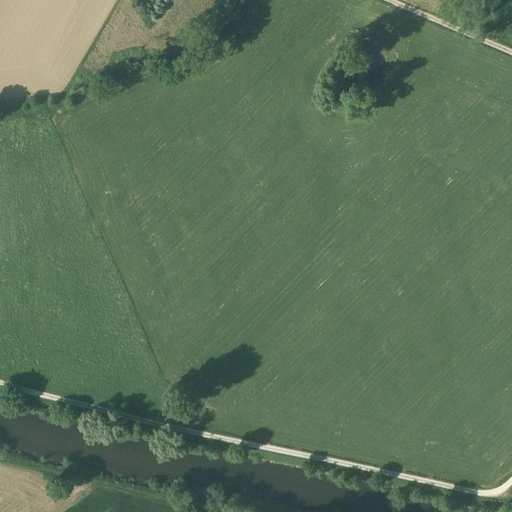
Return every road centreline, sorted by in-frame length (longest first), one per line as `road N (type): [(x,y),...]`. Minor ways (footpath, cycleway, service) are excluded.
road 1 (track): [(0,382),(338,464),(495,493)]
road 2 (track): [(226,511),(0,466)]
road 3 (track): [(511,55),(377,0)]
